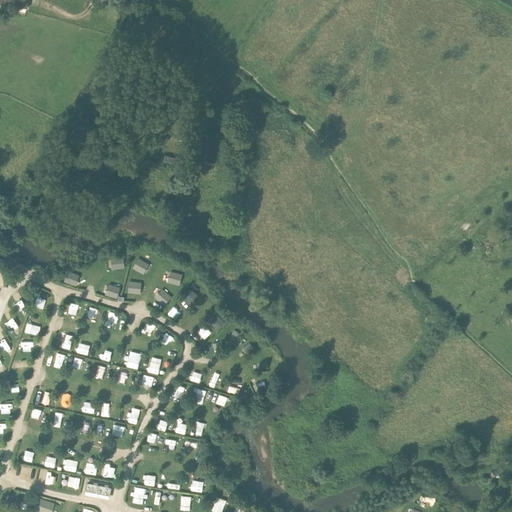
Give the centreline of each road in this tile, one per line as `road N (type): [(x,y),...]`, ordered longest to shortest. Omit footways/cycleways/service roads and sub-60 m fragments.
road 1 (track): [(0,489),(61,292),(148,314),(185,337),(183,366),(159,395),(109,511)]
road 2 (track): [(137,511),(3,478)]
